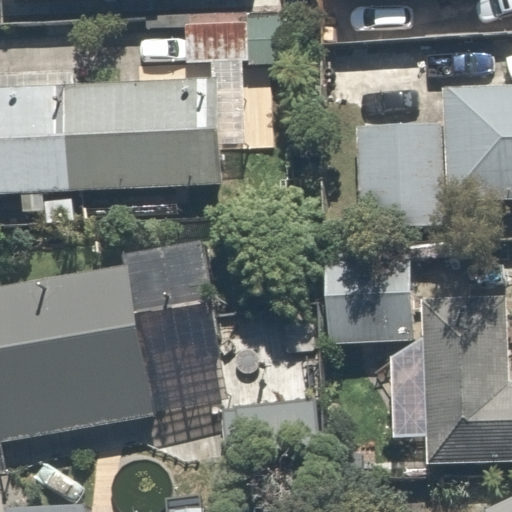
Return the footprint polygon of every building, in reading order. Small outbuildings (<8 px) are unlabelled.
[(0,0),(0,27),(83,29),(83,0),(0,0)] [(209,79),(0,80),(0,195),(210,194),(209,79)] [(444,126),(359,124),(357,218),(499,221),(499,197),(511,196),(511,81),(445,81),(444,126)] [(399,249),(376,250),(334,252),(317,253),(321,342),(404,338),(399,249)] [(0,440),(145,411),(116,267),(0,287),(0,440)] [(499,301),(419,300),(417,462),(511,463),(511,385),(498,386),(499,301)] [(511,511),(511,492),(474,511),(511,511)]
